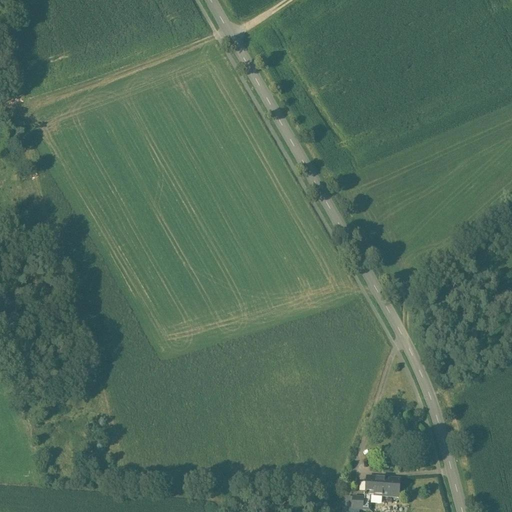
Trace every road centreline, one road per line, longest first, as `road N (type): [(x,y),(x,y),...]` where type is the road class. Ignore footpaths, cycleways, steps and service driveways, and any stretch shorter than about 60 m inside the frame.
road 1 (tertiary): [(208,0),(409,349),(462,511)]
road 2 (track): [(0,108),(228,33)]
